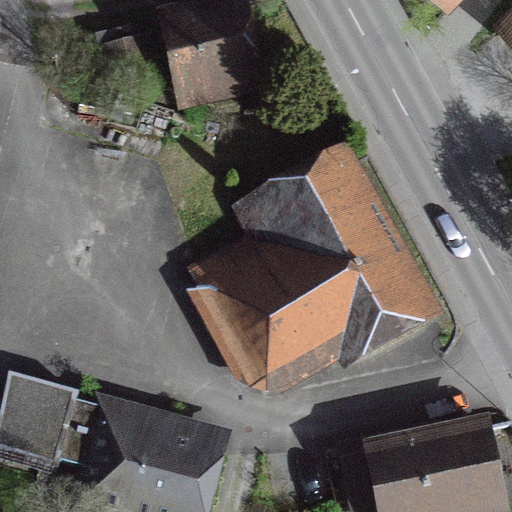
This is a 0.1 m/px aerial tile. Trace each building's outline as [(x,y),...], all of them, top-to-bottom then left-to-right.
[(236,14),(165,30),(179,96),(200,91),(202,100),(232,94),(230,84),(250,80),(236,14)] [(128,33),(98,39),(108,86),(138,79),(128,33)] [(344,339),(347,345),(414,307),(338,173),(270,209),(264,198),(239,212),(270,268),(262,272),(257,263),(245,269),(236,252),(205,269),(215,286),(206,291),(259,387),(344,339)] [(8,377),(0,417),(0,452),(58,469),(59,463),(94,472),(84,510),(93,511),(192,511),(211,445),(139,426),(142,414),(111,406),(109,414),(76,404),(78,396),(8,377)] [(503,511),(485,429),(368,454),(379,511),(503,511)]
